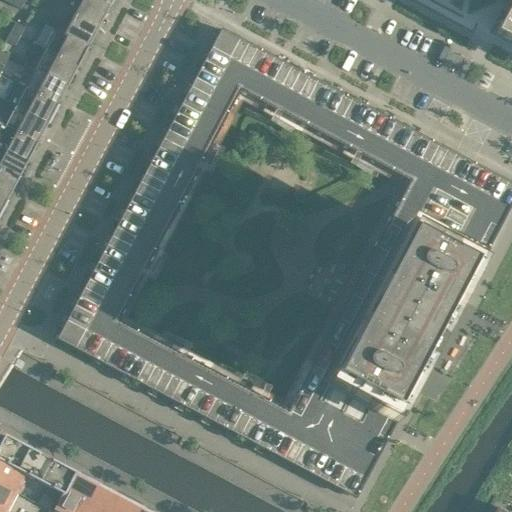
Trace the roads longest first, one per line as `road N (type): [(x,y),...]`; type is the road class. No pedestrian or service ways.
road 1 (unknown): [(281,138),(377,193),(289,358),(148,302),(139,284),(228,117),(238,118)]
road 2 (tertiary): [(0,332),(173,0)]
road 3 (residential): [(282,0),(511,122)]
road 4 (unknown): [(343,31),(281,138)]
